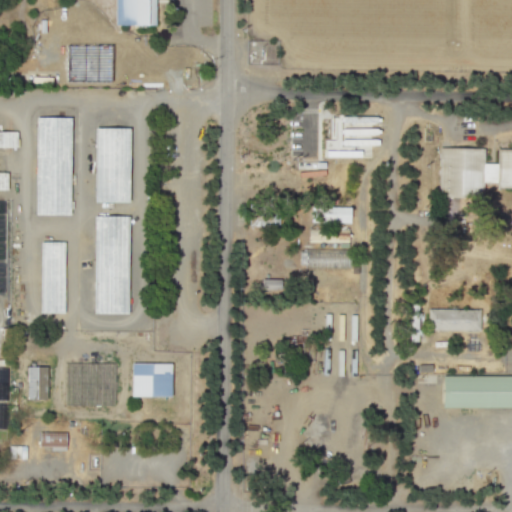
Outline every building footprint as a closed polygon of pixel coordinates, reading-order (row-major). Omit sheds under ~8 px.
[(155,0),(155,24),(115,25),(114,0),(155,0)] [(35,117),(70,117),(70,214),(35,214),(35,117)] [(94,129),(129,129),(129,203),(94,203),(94,129)] [(16,131),(0,131),(0,146),(15,147),(16,131)] [(511,147),(511,187),(483,187),(483,197),(436,196),(437,145),(484,146),(484,165),(497,165),(498,147),(511,147)] [(350,222),(349,206),(310,206),(311,223),(350,222)] [(127,215),(92,215),(92,312),(126,312),(127,215)] [(63,241),(38,241),(39,312),(63,312),(63,241)] [(305,268),(346,269),(347,249),(305,248),(305,268)] [(261,289),(280,289),(280,279),(262,278),(261,289)] [(409,303),(410,341),(420,341),(419,312),(417,312),(417,303),(409,303)] [(479,308),(427,309),(428,330),(480,329),(479,308)] [(170,363),(130,362),(130,395),(170,396),(170,363)] [(45,366),(26,366),(26,399),(45,399),(45,366)] [(440,373),(511,373),(511,409),(440,409),(440,373)] [(65,432),(38,432),(38,446),(50,446),(50,450),(64,450),(65,432)]
